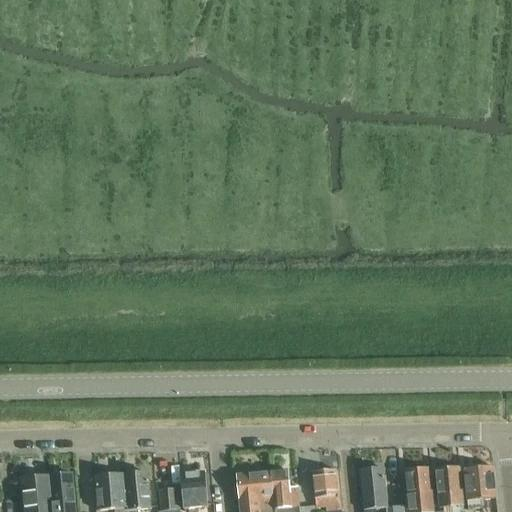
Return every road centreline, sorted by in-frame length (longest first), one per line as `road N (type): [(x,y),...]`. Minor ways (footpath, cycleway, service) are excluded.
road 1 (tertiary): [(0,389),(511,381)]
road 2 (residential): [(342,434),(508,433)]
road 3 (residential): [(81,439),(218,436)]
road 4 (residential): [(218,436),(342,434)]
